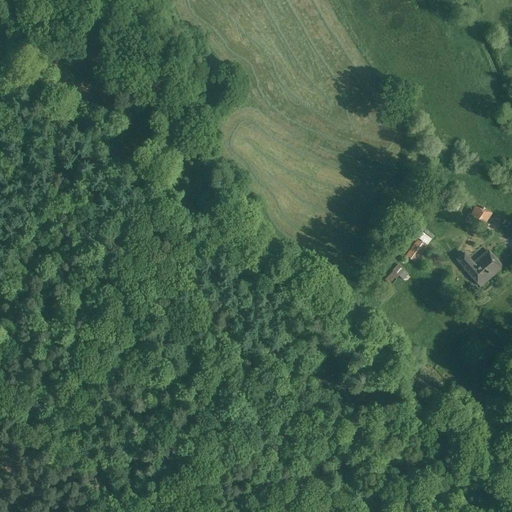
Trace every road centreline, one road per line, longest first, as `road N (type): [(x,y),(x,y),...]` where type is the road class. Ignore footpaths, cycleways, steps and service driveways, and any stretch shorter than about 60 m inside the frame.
road 1 (track): [(0,61),(511,449)]
road 2 (track): [(511,397),(486,430),(458,511)]
